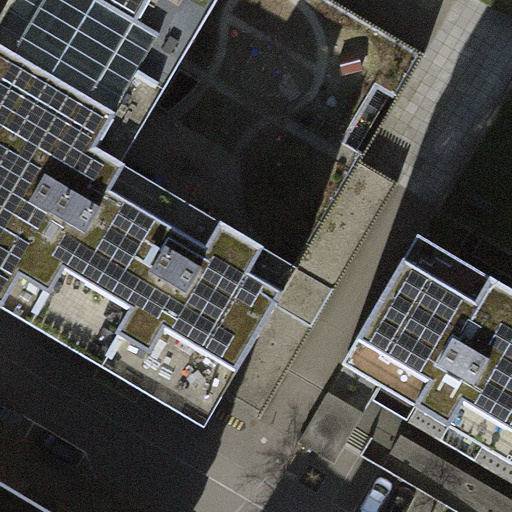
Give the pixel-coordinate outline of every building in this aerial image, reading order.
[(12,0),(0,21),(0,48),(116,117),(184,0),(12,0)] [(116,117),(0,48),(0,308),(204,429),(299,270),(96,150),(116,117)] [(269,192),(258,219),(300,234),(310,207),(269,192)] [(511,290),(420,236),(343,365),(511,464),(511,290)] [(51,511),(0,482),(0,511),(51,511)]
